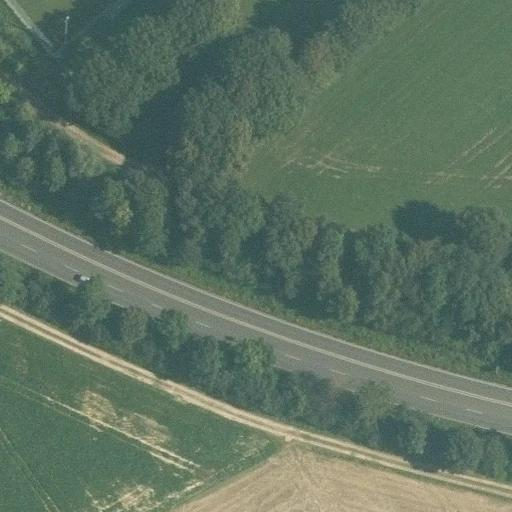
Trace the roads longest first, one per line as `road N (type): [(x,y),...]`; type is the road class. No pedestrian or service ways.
road 1 (track): [(0,74),(101,146),(243,208),(365,233),(511,244)]
road 2 (primary): [(511,408),(266,337),(142,289),(0,218)]
road 3 (track): [(511,491),(248,416),(83,353),(0,307)]
